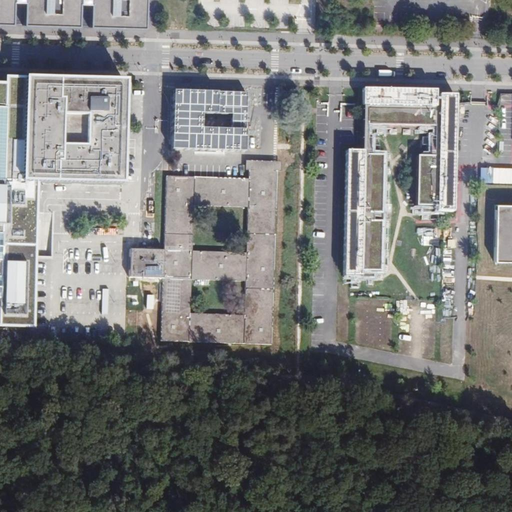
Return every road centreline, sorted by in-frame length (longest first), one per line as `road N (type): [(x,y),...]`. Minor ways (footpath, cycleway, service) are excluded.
road 1 (residential): [(511,66),(0,53)]
road 2 (unknown): [(117,321),(124,201)]
